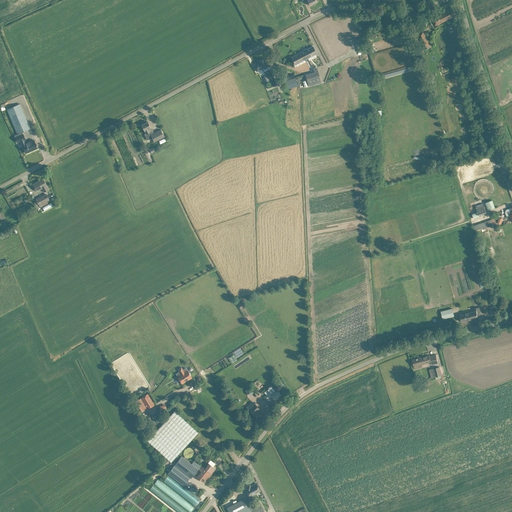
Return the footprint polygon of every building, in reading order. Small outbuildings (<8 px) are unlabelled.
[(445,12),(445,11),(431,18),(435,26),(456,15),(453,8),(445,12)] [(423,48),(430,44),(424,32),(417,35),(423,48)] [(361,37),(355,39),(359,53),(365,51),(361,37)] [(313,46),(304,51),(308,58),(317,53),(313,46)] [(308,58),(304,51),(291,57),(295,64),(308,58)] [(259,61),(259,62),(263,68),(264,71),(267,70),(269,73),(271,71),(264,58),(259,61)] [(253,65),(255,69),(257,72),(263,68),(259,62),(253,65)] [(412,66),(387,73),(388,76),(413,69),(412,66)] [(308,86),(321,82),(317,67),(313,68),(314,72),(306,75),(308,86)] [(298,86),(297,82),(294,74),(288,76),(287,71),(281,73),(285,86),(287,85),(288,89),(298,86)] [(20,104),(6,109),(15,129),(18,136),(15,137),(17,143),(20,141),(26,153),(30,151),(29,151),(33,149),(33,150),(37,148),(37,146),(37,145),(37,144),(36,145),(34,140),(26,144),(24,140),(25,139),(23,133),(22,134),(22,132),(30,129),(28,123),(20,104)] [(147,140),(152,137),(154,142),(164,136),(161,130),(154,134),(152,131),(150,126),(148,122),(141,125),(146,134),(144,134),(147,140)] [(47,185),(45,183),(43,178),(37,182),(38,182),(33,185),(33,184),(32,184),(35,189),(36,191),(42,188),(44,192),(48,190),(46,186),(47,185)] [(48,203),(47,201),(49,200),(46,194),(36,200),(39,206),(40,207),(48,203)] [(488,210),(495,208),(492,200),(485,203),(488,210)] [(477,212),(472,214),(473,218),(479,216),(479,215),(486,212),(483,203),(475,206),(477,212)] [(495,225),(493,219),(473,225),(475,231),(495,225)] [(476,308),(476,310),(460,315),(461,322),(478,317),(478,315),(481,314),(479,307),(476,308)] [(452,308),(441,311),(443,319),(454,316),(452,308)] [(436,354),(430,356),(429,355),(417,358),(416,358),(417,358),(412,359),(415,371),(416,371),(415,369),(423,367),(422,365),(431,362),(432,365),(438,363),(436,354)] [(183,369),(181,367),(177,369),(179,371),(176,373),(182,383),(192,377),(186,368),(183,369)] [(442,375),(439,367),(429,369),(431,378),(435,377),(436,379),(441,378),(441,375),(442,375)] [(269,394),(266,398),(269,402),(273,398),(275,400),(280,394),(277,391),(271,385),(266,389),(271,394),(271,395),(270,394),(269,394)] [(142,412),(147,409),(154,404),(148,394),(141,398),(135,401),(142,412)] [(254,417),(255,416),(257,418),(262,412),(255,405),(254,405),(252,407),(249,410),(253,414),(251,415),(254,417)] [(175,411),(147,440),(171,462),(198,433),(175,411)] [(173,465),(167,473),(178,481),(180,482),(183,485),(190,478),(191,478),(201,466),(194,461),(192,464),(181,455),(173,465)] [(201,471),(197,477),(203,482),(206,479),(207,479),(211,474),(215,469),(208,464),(205,468),(202,466),(199,469),(201,471)] [(160,479),(157,483),(194,511),(197,507),(160,479)] [(247,493),(248,492),(250,496),(260,491),(259,488),(256,483),(249,487),(248,486),(244,487),(247,493)] [(227,508),(229,511),(264,511),(260,502),(254,505),(249,508),(244,498),(227,508)]
